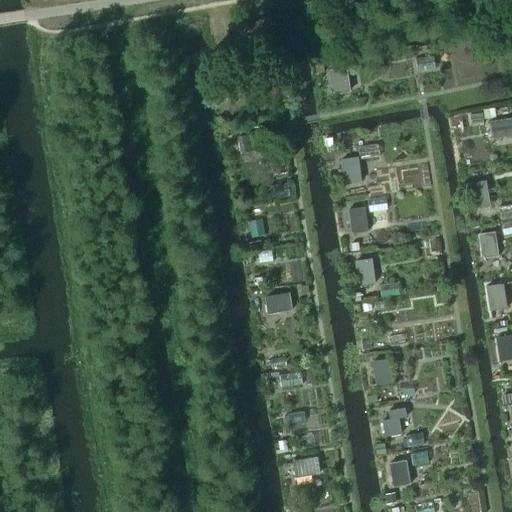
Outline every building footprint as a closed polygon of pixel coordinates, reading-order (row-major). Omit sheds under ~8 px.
[(345,65),(327,68),(331,94),(349,91),(345,65)] [(511,116),(494,119),(497,140),(511,137),(511,116)] [(257,127),(233,134),(239,156),(263,150),(257,127)] [(356,160),(342,162),(346,183),(359,181),(356,160)] [(484,179),(467,182),(470,204),(487,201),(484,179)] [(364,203),(343,208),(350,239),(371,234),(364,203)] [(493,233),(476,235),(480,264),(497,262),(493,233)] [(373,261),(361,263),(364,282),(377,280),(373,261)] [(499,283),(482,285),(485,307),(503,304),(499,283)] [(290,297),(267,299),(270,321),(292,319),(290,297)] [(511,340),(494,343),(498,365),(511,362),(511,340)] [(390,360),(375,362),(377,380),(392,379),(390,360)] [(396,414),(379,416),(382,438),(400,436),(396,414)] [(316,458),(292,461),(294,481),(318,479),(316,458)] [(408,463),(391,465),(394,487),(411,485),(408,463)]
